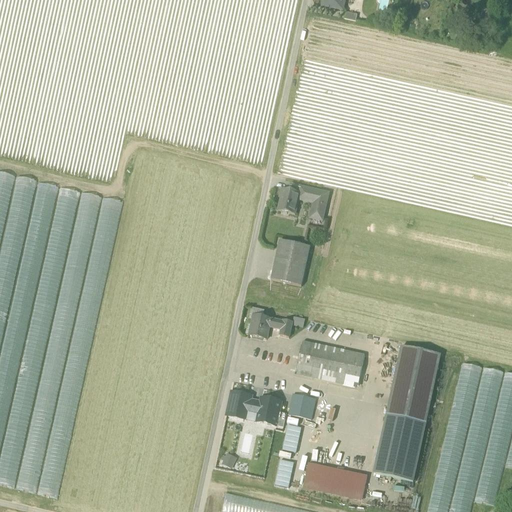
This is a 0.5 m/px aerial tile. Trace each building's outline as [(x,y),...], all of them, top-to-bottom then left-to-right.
[(323,0),(322,7),(342,11),(344,3),(341,2),(342,0),(323,0)] [(344,20),(355,23),(357,16),(345,14),(344,20)] [(121,203),(0,176),(0,489),(54,502),(121,203)] [(290,186),(289,192),(299,195),(299,198),(314,201),(310,219),(322,222),(328,195),(290,186)] [(295,216),(299,198),(299,195),(289,192),(281,190),(279,199),(281,200),(278,212),(281,213),(281,214),(287,215),(287,214),(295,216)] [(271,281),(301,288),(310,249),(280,242),(271,281)] [(254,316),(263,318),(264,312),(251,309),(245,336),(248,337),(254,316)] [(266,341),(269,328),(271,320),(263,318),(254,316),(248,337),(266,341)] [(293,318),(292,323),(294,323),(293,328),(303,330),(305,321),(293,318)] [(283,324),(271,320),(269,328),(281,332),(279,337),(289,340),(293,328),(294,323),(292,323),(284,321),(283,324)] [(296,373),(359,387),(365,357),(303,344),(296,373)] [(386,417),(426,425),(441,357),(401,348),(386,417)] [(511,376),(461,365),(428,511),(471,511),(474,504),(496,509),(504,470),(511,471),(511,376)] [(359,387),(296,373),(295,378),(358,391),(359,387)] [(252,399),(232,394),(227,417),(247,421),(249,415),(257,417),(256,423),(277,428),(280,414),(281,405),(261,401),(260,404),(251,402),(252,399)] [(290,417),(311,422),(316,401),(294,397),(290,417)] [(280,414),(277,428),(284,429),(287,416),(280,414)] [(426,425),(386,417),(373,475),(413,484),(426,425)] [(282,452),(296,455),(301,430),(288,427),(282,452)] [(224,462),(222,466),(231,470),(236,460),(227,455),(225,459),(223,457),(221,461),(224,462)] [(294,464),(280,462),(275,487),(288,490),(294,464)] [(308,465),(303,488),(361,501),(366,478),(308,465)] [(300,511),(224,496),(220,511),(300,511)]
